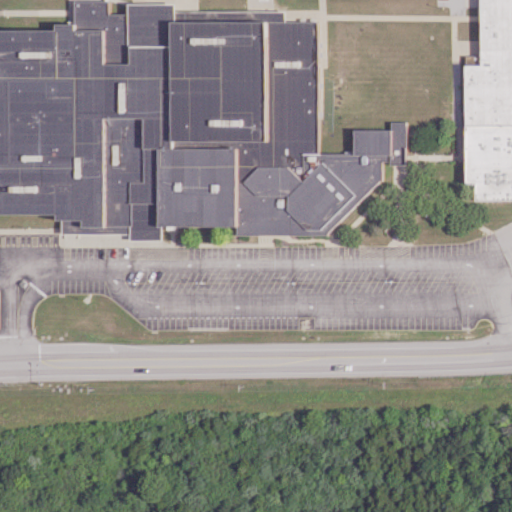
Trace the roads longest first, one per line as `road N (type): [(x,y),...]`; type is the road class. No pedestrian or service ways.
road 1 (primary): [(117,362),(327,359)]
road 2 (primary): [(327,359),(511,354)]
